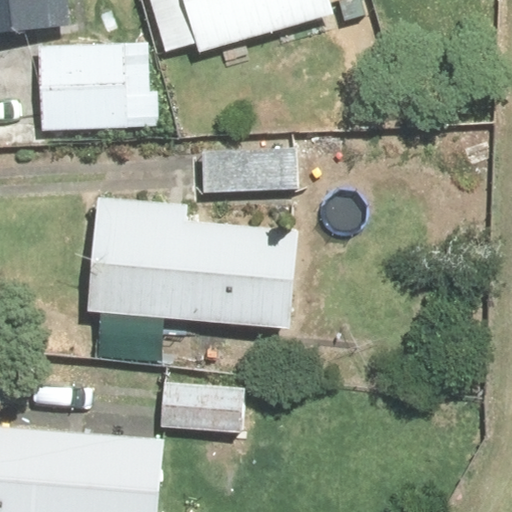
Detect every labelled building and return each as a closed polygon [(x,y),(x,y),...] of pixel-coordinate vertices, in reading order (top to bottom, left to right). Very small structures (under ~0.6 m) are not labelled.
[(0,0),(0,30),(85,24),(83,0),(0,0)] [(353,0),(196,0),(213,54),(357,10),(353,0)] [(137,36),(43,40),(46,127),(140,124),(137,36)] [(310,144),(209,144),(209,189),(310,189),(310,144)] [(208,198),(104,192),(97,313),(310,325),(316,226),(206,220),(208,198)] [(260,378),(172,373),(170,427),(258,432),(260,378)] [(173,511),(179,433),(0,421),(0,511),(173,511)]
